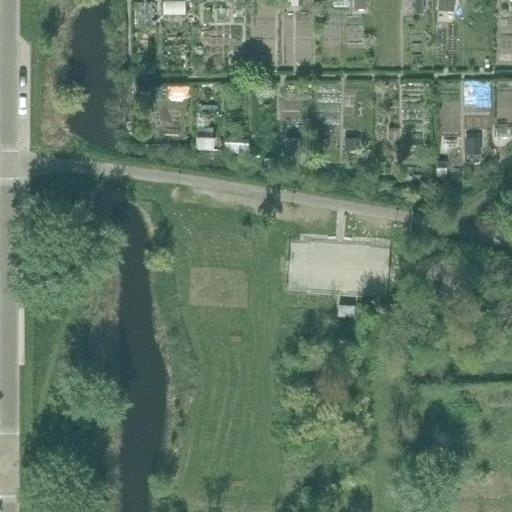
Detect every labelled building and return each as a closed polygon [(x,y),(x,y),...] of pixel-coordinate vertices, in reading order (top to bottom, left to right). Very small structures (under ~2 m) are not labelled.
[(141,0),(143,10),(160,7),(158,0),(141,0)] [(180,0),(181,12),(195,12),(194,0),(180,0)] [(467,125),(468,141),(481,141),(480,124),(467,125)] [(313,144),(312,129),(289,130),(290,145),(313,144)] [(325,141),(325,162),(344,163),(344,142),(325,141)]
